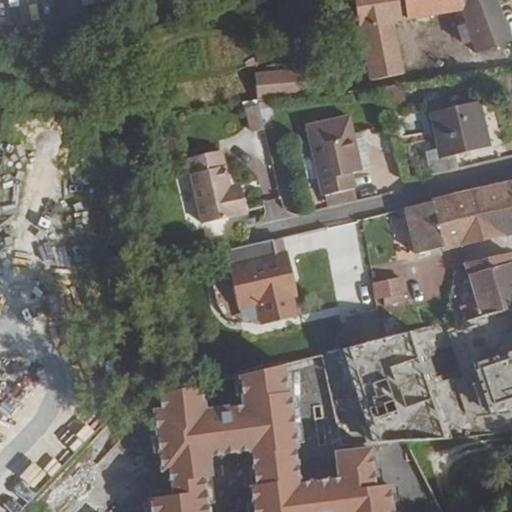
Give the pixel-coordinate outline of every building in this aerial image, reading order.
[(355,0),(370,81),(381,79),(403,74),(392,22),(446,13),(445,12),(459,8),(457,0),(355,0)] [(457,0),(459,8),(460,11),(465,25),(471,41),(476,53),(511,40),(495,0),(457,0)] [(471,41),(465,25),(457,28),(462,44),(471,41)] [(310,97),(310,69),(255,71),(256,98),(310,97)] [(405,105),(401,84),(383,88),(388,109),(405,105)] [(479,101),(429,113),(437,150),(426,153),(431,174),(458,168),(455,155),(490,147),(479,101)] [(245,107),(250,131),(274,125),(268,102),(245,107)] [(321,196),(328,195),(351,189),(354,189),(352,174),(362,171),(361,169),(354,140),(349,115),(305,125),(321,196)] [(354,140),(361,169),(370,167),(363,137),(354,140)] [(190,174),(201,225),(242,215),(237,192),(230,194),(220,151),(179,160),(182,176),(190,174)] [(443,247),(444,250),(511,233),(511,182),(498,186),(493,187),(432,201),(432,202),(445,247),(443,247)] [(328,195),(330,207),(354,201),(351,189),(328,195)] [(280,196),(263,202),(269,221),(287,216),(280,196)] [(405,209),(416,254),(443,247),(445,247),(432,202),(405,209)] [(343,227),(344,271),(363,270),(361,226),(343,227)] [(233,286),(238,309),(258,304),(262,319),(277,316),(278,321),(297,317),(293,296),(289,279),(293,278),(287,252),(276,254),(271,240),(225,251),(228,267),(234,265),(238,284),(233,286)] [(458,309),(463,322),(511,308),(511,264),(509,253),(466,262),(469,274),(478,303),(464,307),(458,309)] [(228,267),(233,286),(238,284),(234,265),(228,267)] [(455,277),(464,307),(478,303),(469,274),(455,277)] [(297,295),(294,281),(293,278),(289,279),(293,296),(297,295)] [(374,302),(404,301),(403,279),(373,280),(374,302)] [(377,299),(377,311),(398,312),(398,299),(377,299)] [(262,319),(263,325),(278,321),(277,316),(262,319)] [(202,378),(157,389),(159,406),(155,407),(165,491),(149,493),(151,511),(217,511),(211,457),(246,453),(252,511),(394,511),(390,477),(378,478),(373,442),(334,447),(337,472),(303,476),(287,358),(232,372),(236,397),(206,403),(202,378)] [(52,443),(67,460),(82,447),(68,430),(52,443)]
